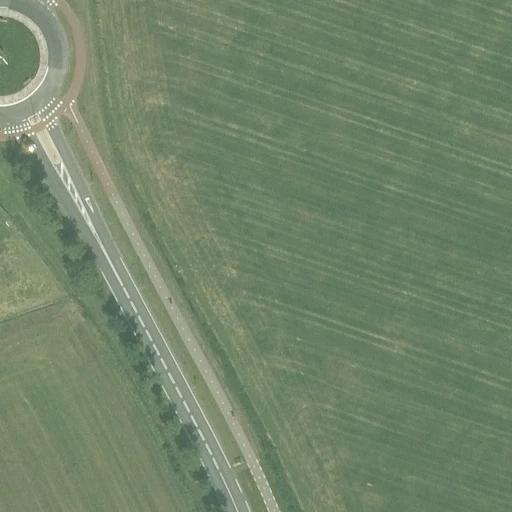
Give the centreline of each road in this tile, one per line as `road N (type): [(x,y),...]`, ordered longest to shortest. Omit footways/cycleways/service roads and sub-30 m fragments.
road 1 (primary): [(233,511),(27,108)]
road 2 (primary): [(27,108),(51,85),(57,47),(25,4)]
